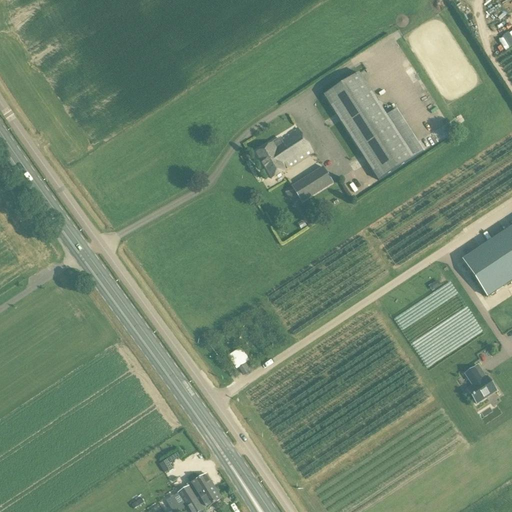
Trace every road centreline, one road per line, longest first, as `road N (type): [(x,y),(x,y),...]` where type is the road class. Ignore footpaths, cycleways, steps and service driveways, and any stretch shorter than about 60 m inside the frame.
road 1 (unclassified): [(290,511),(0,99)]
road 2 (primary): [(195,413),(0,139)]
road 3 (primary): [(266,511),(195,413)]
